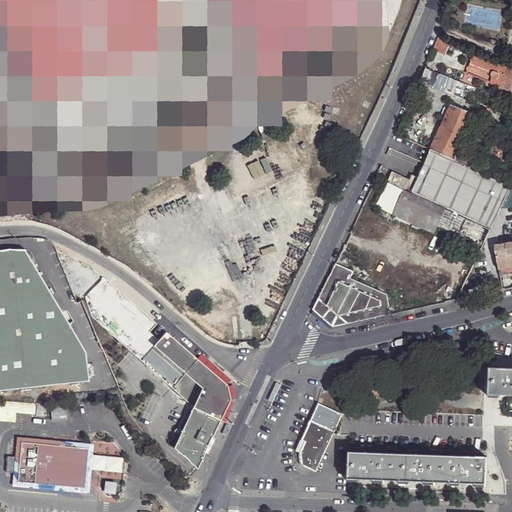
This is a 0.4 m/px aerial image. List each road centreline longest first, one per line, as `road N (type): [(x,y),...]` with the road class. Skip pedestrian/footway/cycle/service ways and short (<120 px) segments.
road 1 (residential): [(286,339),(435,0)]
road 2 (residential): [(0,231),(67,242),(124,274),(217,352),(267,377)]
road 3 (residential): [(208,499),(457,511)]
road 4 (residential): [(286,339),(332,345),(481,312)]
road 5 (residential): [(208,499),(267,377)]
